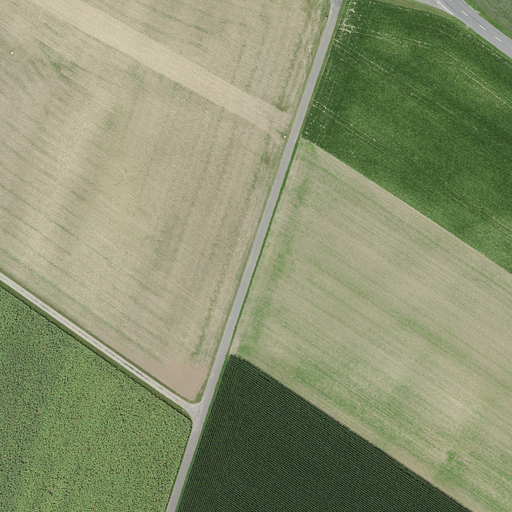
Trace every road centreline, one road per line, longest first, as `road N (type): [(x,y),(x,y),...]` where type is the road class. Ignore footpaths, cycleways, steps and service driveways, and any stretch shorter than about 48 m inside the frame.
road 1 (unclassified): [(338,0),(171,511)]
road 2 (track): [(0,274),(202,416)]
